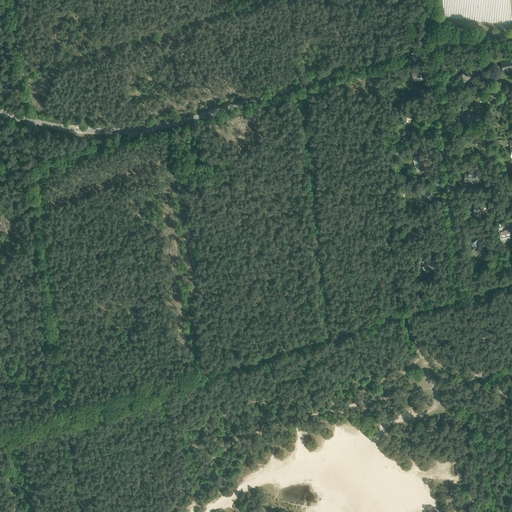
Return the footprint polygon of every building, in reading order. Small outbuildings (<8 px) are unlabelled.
[(506,61),(502,62),(503,64),(504,69),(511,67),(511,60),(506,62),(506,61)] [(423,77),(421,69),(411,72),(413,80),(423,77)] [(463,73),(462,75),(466,81),(471,77),(466,71),(464,73),(463,73)] [(405,112),(406,115),(401,116),(403,123),(411,121),(408,111),(405,112)] [(471,115),(471,113),(466,112),(466,115),(465,115),(465,121),(475,121),(475,115),(471,115)] [(483,135),(474,137),(475,143),(479,142),(480,145),(485,144),(483,135)] [(420,167),(419,167),(420,171),(427,169),(426,167),(429,166),(426,158),(418,161),(420,167)] [(420,191),(423,199),(432,197),(430,189),(420,191)] [(473,213),(480,215),(481,211),(482,212),(484,205),(475,203),(473,213)] [(417,234),(420,237),(428,228),(422,224),(418,229),(420,230),(417,234)] [(502,227),(498,228),(501,239),(507,238),(510,237),(510,234),(511,233),(511,229),(503,231),(502,227)] [(480,251),(483,249),(477,240),(471,244),(474,248),(472,250),(477,255),(480,251)] [(422,262),(429,271),(435,267),(429,257),(422,262)]
